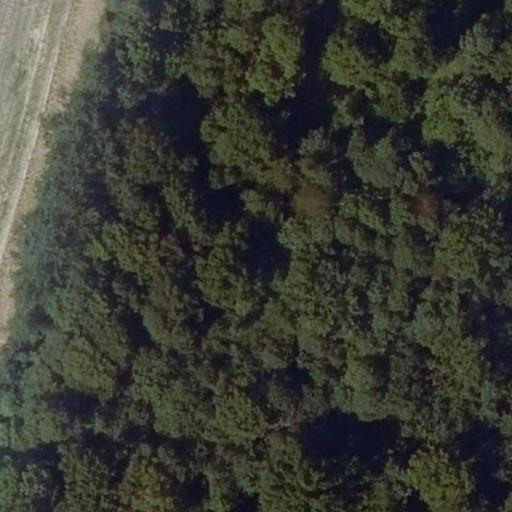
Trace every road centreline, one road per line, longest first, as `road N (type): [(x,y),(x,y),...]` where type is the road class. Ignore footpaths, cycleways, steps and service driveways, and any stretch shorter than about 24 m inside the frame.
road 1 (track): [(5,511),(147,0)]
road 2 (track): [(511,32),(135,43)]
